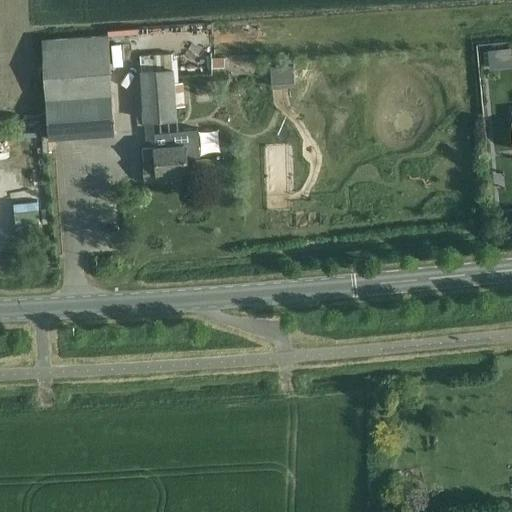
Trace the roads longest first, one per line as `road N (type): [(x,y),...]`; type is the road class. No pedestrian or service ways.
road 1 (secondary): [(0,308),(231,296),(511,267)]
road 2 (track): [(191,298),(276,334),(286,396)]
